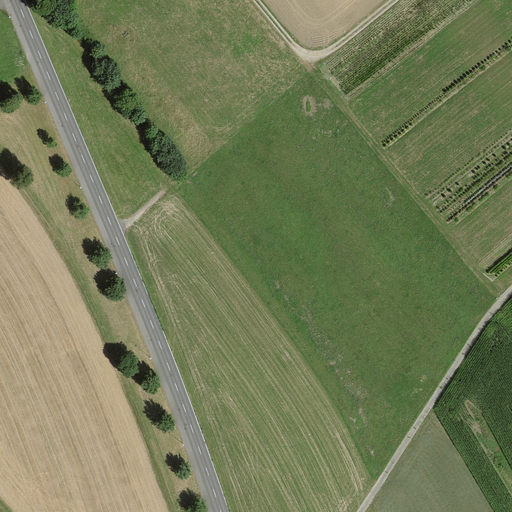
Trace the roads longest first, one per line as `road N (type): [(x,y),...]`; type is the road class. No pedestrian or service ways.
road 1 (tertiary): [(15,0),(219,511)]
road 2 (track): [(511,291),(488,312),(360,511)]
road 3 (track): [(254,0),(308,54),(330,49),(391,0)]
